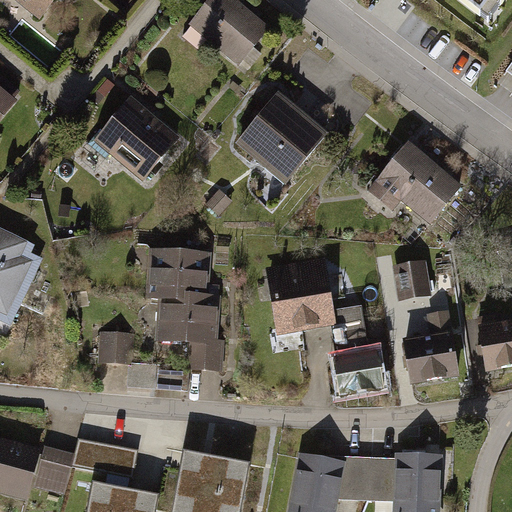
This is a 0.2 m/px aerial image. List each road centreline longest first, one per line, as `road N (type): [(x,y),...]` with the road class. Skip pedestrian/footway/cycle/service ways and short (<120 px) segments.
road 1 (residential): [(505,417),(344,429),(0,397)]
road 2 (residential): [(306,0),(511,161)]
